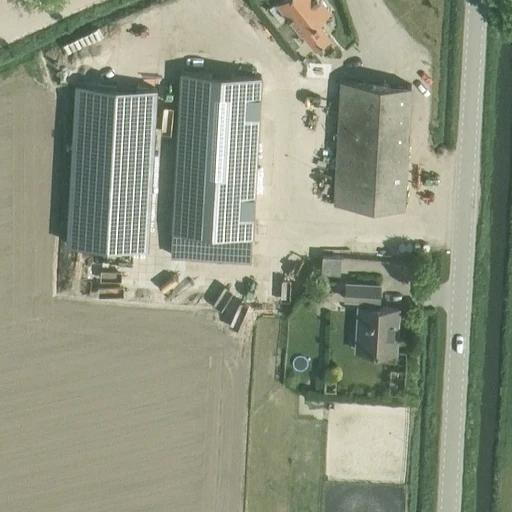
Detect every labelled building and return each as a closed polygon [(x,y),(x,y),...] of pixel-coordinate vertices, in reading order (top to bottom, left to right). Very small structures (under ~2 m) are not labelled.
[(276,0),(289,15),(314,48),(330,36),(317,19),(330,9),(322,0),(276,0)] [(315,57),(315,66),(345,67),(345,58),(315,57)] [(260,73),(178,70),(178,118),(258,121),(260,73)] [(334,202),(384,204),(404,206),(411,83),(341,79),(334,202)] [(76,82),(75,102),(66,242),(147,247),(156,87),(76,82)] [(258,121),(178,118),(171,255),(250,259),(258,121)] [(327,281),(316,281),(316,296),(327,296),(327,281)] [(361,349),(395,351),(396,333),(393,333),(394,322),(397,322),(398,306),(376,305),(377,299),(379,299),(380,283),(345,281),(344,297),(358,298),(357,331),(362,331),(361,349)]
